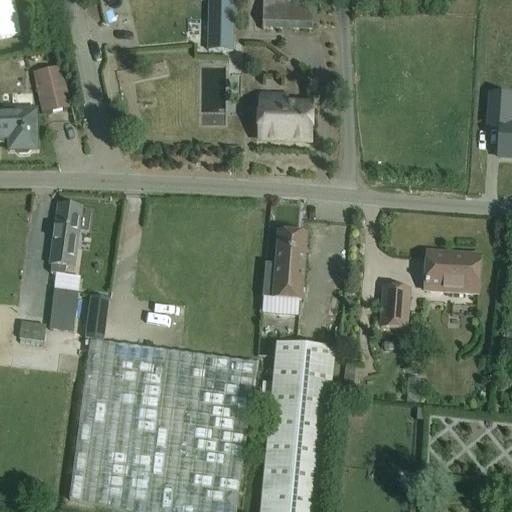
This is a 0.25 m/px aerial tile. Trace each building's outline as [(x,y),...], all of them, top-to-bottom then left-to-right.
[(233,0),(208,0),(207,52),(232,52),(233,0)] [(312,4),(292,3),(262,2),(261,29),(311,31),(312,4)] [(61,67),(32,73),(42,116),(70,109),(61,67)] [(261,95),(261,107),(260,142),(308,143),(309,108),(286,107),(286,95),(261,95)] [(489,97),(489,107),(488,127),(500,127),(498,159),(511,159),(511,125),(509,125),(510,98),(489,97)] [(89,98),(76,101),(88,148),(100,146),(89,98)] [(36,152),(35,132),(35,112),(0,112),(0,140),(8,141),(8,152),(36,152)] [(122,123),(112,126),(116,139),(126,135),(122,123)] [(89,213),(81,212),(81,210),(57,206),(48,267),(50,267),(49,276),(64,278),(65,269),(72,271),(78,232),(86,234),(89,213)] [(267,265),(264,300),(300,303),(300,290),(303,258),(305,238),(279,236),(277,256),(276,266),(267,265)] [(448,263),(426,261),(425,281),(425,293),(476,296),(479,257),(449,255),(448,263)] [(101,279),(99,321),(117,322),(119,279),(101,279)] [(382,288),(379,330),(405,332),(408,290),(382,288)] [(51,292),(48,331),(73,333),(76,294),(51,292)] [(20,326),(17,344),(42,347),(44,329),(20,326)] [(234,511),(254,365),(88,343),(67,501),(119,511),(234,511)] [(276,345),(259,511),(317,511),(333,351),(276,345)] [(351,401),(354,368),(343,368),(341,400),(351,401)] [(419,381),(407,379),(404,403),(417,404),(419,381)]
